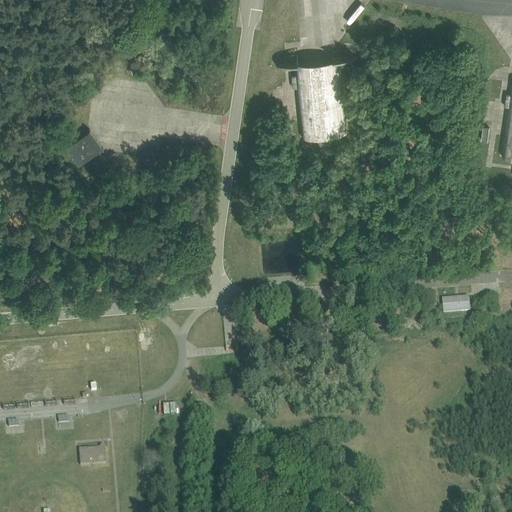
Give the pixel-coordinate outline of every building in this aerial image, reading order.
[(320,154),(333,153),(331,139),(332,134),(348,132),(341,57),(294,62),(296,75),(292,75),(293,87),(297,87),(302,137),(317,135),(319,140),(320,154)] [(511,82),(510,94),(507,94),(505,106),(509,106),(502,156),(511,157),(511,82)] [(487,126),(485,126),(483,126),(481,140),(483,140),(485,140),(488,141),(489,127),(487,126)] [(102,148),(103,148),(90,129),(88,129),(88,130),(65,147),(78,164),(101,148),(102,148)] [(442,300),(443,313),(469,311),(468,297),(442,300)] [(176,415),(175,404),(163,405),(164,416),(176,415)] [(106,464),(105,450),(104,445),(100,446),(100,448),(79,450),(80,466),(106,464)]
